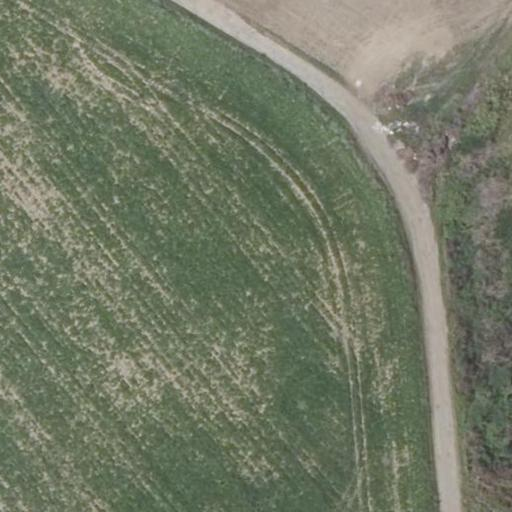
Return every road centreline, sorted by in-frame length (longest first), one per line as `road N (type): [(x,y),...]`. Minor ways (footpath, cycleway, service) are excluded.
road 1 (residential): [(447,511),(423,246),(392,161),(320,81),(181,0)]
road 2 (track): [(511,19),(438,159),(399,182)]
